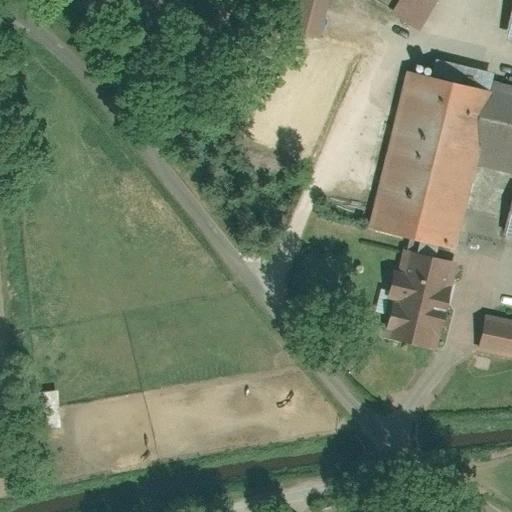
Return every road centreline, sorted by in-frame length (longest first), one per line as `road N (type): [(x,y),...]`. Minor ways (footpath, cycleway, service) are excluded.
road 1 (residential): [(402,462),(145,142)]
road 2 (residential): [(191,511),(402,462)]
road 3 (residential): [(145,142),(24,22),(0,8)]
road 4 (residential): [(246,0),(145,142)]
